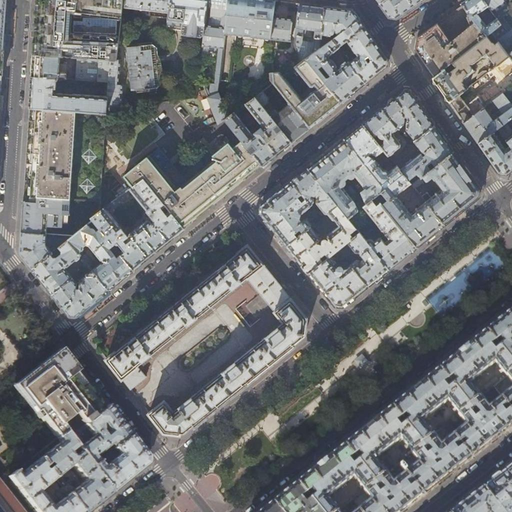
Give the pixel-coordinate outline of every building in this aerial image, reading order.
[(122,7),(123,0),(36,0),(36,4),(35,27),(33,54),(61,56),(62,56),(63,50),(66,50),(66,48),(70,49),(69,56),(78,57),(110,59),(116,59),(117,49),(117,45),(119,37),(67,33),(69,6),(73,7),(73,3),(76,3),(76,9),(79,12),(121,17),(122,7)] [(123,0),(122,7),(134,8),(134,14),(150,16),(150,10),(168,12),(169,0),(123,0)] [(169,0),(168,12),(166,29),(203,34),(207,0),(169,0)] [(207,0),(203,34),(202,46),(223,48),(224,34),(228,0),(207,0)] [(228,0),(224,34),(270,39),(273,17),(275,0),(271,0),(228,0)] [(384,0),(379,4),(384,10),(389,17),(396,18),(415,5),(422,0),(384,0)] [(465,0),(461,3),(462,5),(486,36),(486,35),(491,32),(501,24),(497,18),(486,26),(477,13),(488,6),(483,0),(465,0)] [(483,0),(488,6),(490,10),(494,14),(497,18),(501,24),(491,32),(498,41),(505,50),(511,44),(511,10),(504,0),(483,0)] [(306,58),(319,49),(324,6),(311,5),(299,3),(294,44),(299,64),(306,58)] [(486,36),(462,5),(462,6),(417,37),(415,50),(427,66),(434,76),(434,77),(486,36)] [(338,8),(324,6),(319,49),(333,39),(335,37),(333,35),(333,34),(334,33),(334,32),(334,31),(338,35),(360,19),(355,14),(352,10),(338,8)] [(280,17),(273,17),(270,39),(290,41),(293,19),(280,17)] [(374,39),(360,19),(338,35),(335,37),(333,39),(339,47),(346,41),(350,46),(347,47),(352,54),(354,52),(357,57),(349,63),(365,83),(376,74),(386,66),(387,58),(374,39)] [(486,35),(486,36),(434,77),(432,79),(438,87),(449,102),(459,94),(468,87),(464,81),(470,76),(469,75),(476,71),(472,65),(484,56),(490,57),(496,65),(509,56),(507,54),(505,50),(498,41),(495,44),(495,43),(494,43),(493,43),(493,42),(492,43),(486,35)] [(328,56),(339,48),(339,47),(333,39),(319,49),(306,58),(341,102),(352,93),(365,83),(349,63),(348,62),(337,70),(336,69),(336,68),(337,67),(336,66),(336,65),(331,60),(330,59),(329,59),(328,59),(328,56)] [(152,47),(126,49),(130,89),(156,86),(159,84),(155,49),(152,47)] [(60,64),(61,56),(33,54),(33,60),(31,76),(57,78),(66,79),(67,72),(66,72),(67,64),(60,64)] [(511,60),(509,56),(496,65),(490,70),(499,82),(500,82),(506,90),(511,85),(511,60)] [(108,82),(110,59),(78,57),(76,80),(108,82)] [(306,58),(299,64),(295,67),(311,86),(313,87),(315,85),(318,89),(302,101),(280,72),(273,73),(274,82),(290,103),(310,128),(326,114),(341,102),(306,58)] [(120,59),(116,59),(110,59),(108,82),(107,97),(106,108),(120,107),(122,85),(118,85),(120,59)] [(477,78),(479,79),(488,72),(487,71),(483,71),(479,75),(477,78)] [(57,86),(57,78),(31,76),(31,83),(30,101),(29,108),(106,114),(106,108),(107,97),(52,93),(52,88),(54,88),(57,86)] [(218,91),(219,84),(211,83),(209,95),(210,96),(206,97),(216,124),(225,118),(227,116),(218,91)] [(269,99),(262,91),(255,96),(291,142),(297,137),(310,128),(290,103),(278,112),(277,111),(277,110),(276,110),(275,110),(274,110),(273,110),(273,111),(272,112),(266,104),(267,103),(267,102),(268,102),(267,101),(267,100),(269,99)] [(393,99),(381,108),(398,129),(403,124),(404,118),(405,118),(406,118),(407,117),(406,129),(415,141),(434,125),(417,100),(411,92),(403,91),(393,99)] [(493,122),(483,108),(464,123),(487,156),(499,173),(506,174),(511,169),(511,149),(510,146),(505,150),(503,147),(507,143),(497,129),(506,123),(511,118),(511,106),(502,93),(493,101),(503,115),(493,122)] [(459,94),(449,102),(454,110),(464,123),(483,108),(491,102),(487,97),(483,101),(481,98),(477,98),(467,105),(459,94)] [(242,106),(233,112),(227,116),(225,118),(243,141),(261,164),(262,166),(273,157),(291,142),(255,96),(242,106)] [(100,201),(106,114),(29,108),(28,129),(26,158),(24,184),(24,196),(100,201)] [(372,116),(362,124),(373,137),(377,134),(378,135),(379,136),(380,137),(381,137),(383,138),(384,138),(385,137),(386,137),(385,142),(380,146),(389,156),(401,146),(401,145),(393,135),(393,133),(398,129),(381,108),(372,116)] [(509,127),(506,123),(497,129),(507,143),(510,146),(511,149),(511,133),(511,134),(507,128),(509,127)] [(380,146),(373,137),(362,124),(357,128),(344,139),(384,189),(403,174),(400,170),(396,166),(388,173),(386,171),(383,170),(375,160),(369,156),(371,154),(374,155),(375,154),(376,156),(380,153),(383,156),(383,158),(385,162),(387,162),(391,159),(389,156),(380,146)] [(444,138),(434,125),(415,141),(414,141),(422,152),(423,153),(424,153),(432,163),(435,167),(453,151),(444,138)] [(239,182),(261,164),(243,141),(233,148),(223,136),(214,143),(220,151),(214,155),(217,159),(178,190),(150,155),(125,175),(133,186),(143,179),(164,204),(169,210),(183,227),(193,219),(239,182)] [(336,145),(308,168),(338,205),(348,218),(358,210),(355,202),(342,187),(343,187),(344,186),(345,185),(345,184),(346,183),(346,182),(345,182),(345,181),(345,180),(344,180),(344,179),(343,179),(342,179),(348,174),(349,177),(351,179),(352,179),(353,179),(354,178),(355,178),(355,177),(356,176),(363,186),(365,189),(361,192),(366,204),(376,196),(381,192),(384,189),(344,139),(336,145)] [(467,172),(453,151),(435,167),(431,170),(420,178),(412,185),(414,189),(425,181),(426,181),(427,180),(437,193),(431,198),(427,192),(421,196),(425,202),(444,225),(479,197),(480,189),(467,172)] [(427,166),(432,163),(424,153),(423,153),(422,152),(420,153),(421,153),(400,170),(403,174),(408,181),(417,174),(420,178),(431,170),(427,166)] [(296,177),(291,181),(311,206),(312,204),(311,204),(314,202),(315,198),(317,197),(318,199),(317,199),(316,202),(326,214),(327,214),(338,205),(308,168),(296,177)] [(410,184),(408,181),(403,174),(384,189),(381,192),(387,199),(382,204),(417,247),(424,241),(444,225),(425,202),(411,215),(395,196),(410,184)] [(133,186),(120,196),(124,200),(130,196),(128,194),(132,191),(147,209),(146,211),(152,219),(150,221),(146,221),(143,224),(151,235),(152,238),(148,241),(156,251),(176,235),(184,229),(183,227),(169,210),(166,213),(161,207),(164,204),(143,179),(133,186)] [(300,214),(311,206),(291,181),(277,193),(261,205),(260,213),(269,223),(287,246),(310,227),(312,226),(307,220),(304,220),(302,221),(300,219),(300,214)] [(99,211),(100,201),(24,196),(22,218),(21,231),(46,233),(55,234),(74,235),(87,224),(93,220),(91,217),(99,211)] [(113,208),(124,200),(120,196),(99,211),(91,217),(93,220),(100,229),(113,245),(115,243),(117,245),(118,245),(119,244),(122,247),(121,248),(121,250),(122,251),(120,253),(121,255),(133,270),(141,264),(156,251),(148,241),(152,238),(151,235),(143,224),(129,235),(108,209),(111,206),(113,208)] [(382,204),(376,196),(366,204),(363,207),(388,239),(385,242),(381,237),(378,237),(373,241),(371,238),(369,238),(368,238),(366,235),(374,229),(372,227),(362,235),(376,252),(379,249),(384,255),(380,258),(389,269),(403,258),(417,247),(382,204)] [(338,205),(327,214),(332,220),(334,220),(339,226),(328,235),(327,238),(328,240),(327,241),(326,241),(326,240),(325,240),(324,240),(323,241),(322,241),(322,242),(319,240),(320,239),(319,238),(319,239),(310,227),(287,246),(303,266),(309,273),(330,256),(334,252),(339,249),(343,245),(347,242),(359,232),(348,218),(338,205)] [(90,228),(87,224),(74,235),(68,240),(79,253),(83,249),(83,246),(86,244),(89,244),(101,259),(104,260),(104,262),(102,262),(93,270),(109,290),(126,276),(133,270),(121,255),(117,257),(110,248),(113,245),(100,229),(96,232),(96,231),(95,231),(95,230),(94,229),(93,228),(92,228),(91,228),(90,228)] [(46,241),(46,233),(21,231),(20,252),(24,258),(32,268),(68,240),(74,235),(55,234),(54,245),(50,248),(48,246),(46,241)] [(362,235),(359,232),(347,242),(355,252),(359,252),(364,259),(359,261),(359,260),(356,260),(355,261),(343,245),(339,249),(346,258),(348,256),(353,263),(351,264),(368,286),(375,280),(389,269),(380,258),(376,252),(362,235)] [(89,265),(79,253),(68,240),(32,268),(39,277),(52,294),(73,278),(65,269),(79,258),(87,267),(89,265)] [(247,278),(264,264),(247,245),(238,252),(238,253),(201,282),(157,318),(116,351),(106,358),(130,389),(146,377),(137,366),(246,278),(247,278)] [(339,249),(334,252),(341,262),(346,258),(339,249)] [(336,263),(330,256),(309,273),(323,291),(335,306),(343,307),(368,286),(351,264),(347,268),(343,268),(342,268),(341,267),(340,267),(339,267),(338,267),(337,267),(336,267),(334,264),(336,263)] [(291,298),(264,264),(247,278),(259,294),(247,304),(244,306),(254,318),(256,316),(269,305),(274,311),(291,298)] [(93,270),(89,265),(87,267),(91,271),(80,280),(80,287),(77,288),(76,282),(73,278),(52,294),(63,307),(69,315),(76,316),(92,303),(109,290),(93,270)] [(291,298),(274,311),(282,322),(173,410),(165,400),(149,413),(164,432),(180,434),(184,434),(194,426),(294,346),(304,337),(304,334),(305,334),(306,318),(291,298)] [(511,311),(499,320),(487,330),(497,342),(500,339),(504,343),(500,347),(511,361),(511,311)] [(492,346),(497,342),(487,330),(464,349),(440,368),(450,380),(454,376),(458,381),(453,384),(470,405),(480,397),(469,383),(495,362),(506,376),(511,371),(511,361),(500,347),(496,350),(492,346)] [(68,438),(103,409),(71,370),(58,354),(16,388),(56,438),(64,432),(68,438)] [(354,362),(360,371),(369,364),(362,356),(354,362)] [(445,384),(450,380),(440,368),(418,386),(393,406),(402,418),(407,415),(410,419),(406,423),(422,444),(433,435),(422,421),(448,401),(459,414),(470,405),(453,384),(449,388),(445,384)] [(511,371),(506,376),(511,382),(509,384),(511,387),(511,388),(501,396),(508,405),(511,402),(511,408),(511,409),(511,410),(511,371)] [(453,434),(461,444),(465,441),(468,445),(464,448),(472,458),(495,440),(511,426),(511,410),(511,409),(507,413),(504,409),(508,405),(501,396),(489,406),(481,396),(480,397),(470,405),(459,414),(458,415),(465,424),(453,434)] [(108,405),(103,409),(68,438),(76,447),(82,442),(76,435),(86,428),(92,437),(77,449),(79,451),(83,457),(91,467),(99,461),(95,457),(105,449),(108,453),(114,449),(131,435),(116,415),(108,405)] [(398,422),(402,418),(393,406),(370,425),(346,444),(355,456),(359,453),(363,457),(359,460),(376,481),(386,473),(375,460),(401,438),(406,444),(403,446),(406,450),(409,448),(412,452),(422,444),(406,423),(402,426),(398,422)] [(76,447),(68,438),(64,432),(56,438),(60,442),(39,458),(56,479),(72,466),(83,457),(79,451),(75,455),(72,451),(76,448),(76,447)] [(406,471),(413,480),(417,476),(420,480),(416,484),(425,495),(448,477),(472,458),(464,448),(460,451),(457,447),(461,444),(453,434),(442,443),(434,434),(433,435),(422,444),(412,452),(411,453),(418,462),(406,471)] [(139,444),(131,435),(114,449),(119,455),(103,467),(99,461),(91,467),(100,478),(103,482),(111,493),(147,464),(148,457),(139,444)] [(351,460),(355,456),(346,444),(323,463),(299,482),(308,494),(312,490),(316,495),(312,498),(322,511),(337,511),(339,511),(328,497),(354,476),(365,490),(376,481),(359,460),(354,464),(351,460)] [(83,457),(72,466),(85,481),(74,490),(68,487),(64,489),(82,511),(87,511),(97,504),(111,493),(103,482),(99,485),(96,482),(100,478),(91,467),(83,457)] [(39,492),(56,479),(39,458),(19,474),(16,471),(8,477),(27,501),(39,492)] [(511,511),(511,465),(499,475),(484,487),(503,511),(511,511)] [(403,511),(425,495),(416,484),(412,487),(409,483),(413,480),(406,471),(395,481),(387,472),(386,473),(376,481),(365,490),(364,491),(371,499),(359,509),(361,511),(403,511)] [(0,511),(24,511),(0,481),(0,511)] [(304,497),(308,494),(299,482),(286,493),(274,502),(282,511),(322,511),(312,498),(307,502),(304,497)] [(469,499),(452,511),(503,511),(484,487),(469,499)] [(39,492),(27,501),(36,511),(82,511),(64,489),(56,495),(60,500),(51,507),(39,492)] [(282,511),(274,502),(261,511),(282,511)]
